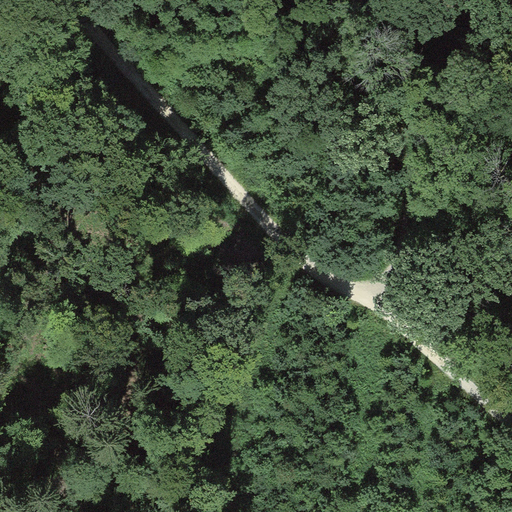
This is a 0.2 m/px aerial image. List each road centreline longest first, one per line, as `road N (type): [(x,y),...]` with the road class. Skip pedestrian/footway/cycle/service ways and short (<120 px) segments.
road 1 (track): [(65,0),(318,275),(390,314)]
road 2 (track): [(447,0),(390,314)]
road 3 (track): [(390,314),(503,417)]
road 4 (track): [(390,314),(511,299)]
